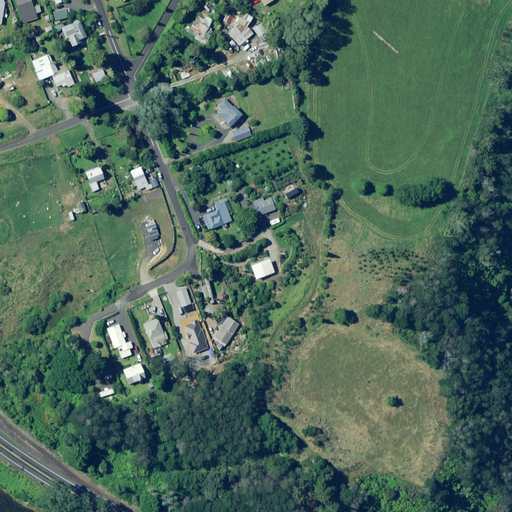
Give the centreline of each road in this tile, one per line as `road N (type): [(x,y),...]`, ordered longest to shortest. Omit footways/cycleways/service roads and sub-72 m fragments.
road 1 (residential): [(123,296),(152,287),(178,251),(134,97)]
road 2 (residential): [(0,152),(134,97)]
road 3 (trunk): [(107,511),(0,442)]
